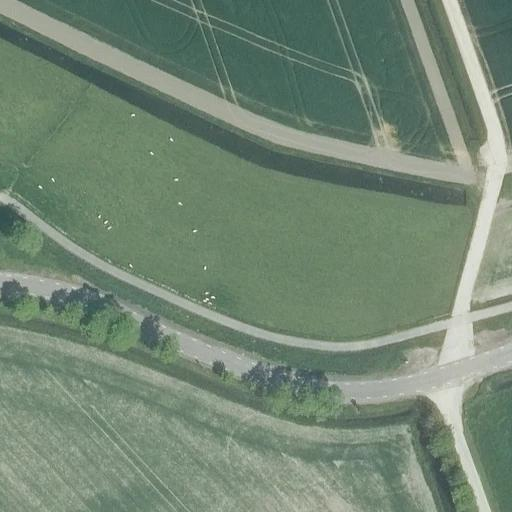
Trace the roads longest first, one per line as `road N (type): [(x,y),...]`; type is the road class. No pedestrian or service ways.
road 1 (tertiary): [(444,378),(323,393),(203,355),(53,291),(0,283)]
road 2 (track): [(444,378),(490,198),(495,146),(447,0)]
